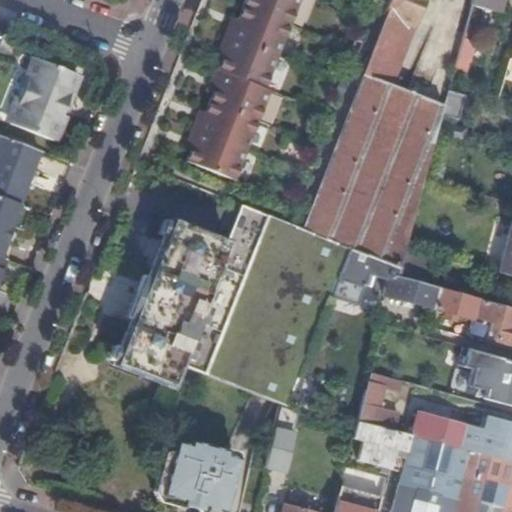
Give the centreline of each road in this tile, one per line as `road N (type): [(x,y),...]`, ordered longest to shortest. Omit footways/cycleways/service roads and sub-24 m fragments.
road 1 (residential): [(0,434),(151,51)]
road 2 (residential): [(23,0),(151,51)]
